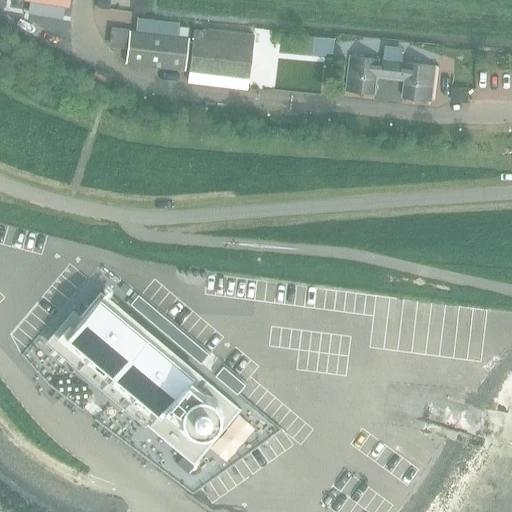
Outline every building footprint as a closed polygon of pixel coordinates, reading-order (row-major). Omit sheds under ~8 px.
[(126,42),(128,22),(112,20),(110,40),(126,42)] [(207,30),(206,32),(193,30),(188,71),(248,78),(254,35),(207,30)] [(128,31),(125,63),(184,70),(188,38),(128,31)] [(325,53),(326,39),(301,38),(301,52),(325,53)] [(432,101),(436,66),(407,63),(406,69),(402,68),(403,62),(383,60),(383,66),(379,65),(379,59),(350,56),(346,90),(375,94),(378,73),(406,77),(403,97),(432,101)] [(453,101),(468,102),(468,91),(453,90),(453,101)] [(0,222),(0,247),(86,253),(87,228),(0,222)] [(57,339),(51,346),(67,360),(70,357),(183,452),(180,455),(193,465),(198,458),(194,455),(203,444),(208,448),(226,426),(222,422),(231,413),(235,416),(241,408),(228,398),(226,401),(215,392),(218,389),(206,379),(203,382),(193,373),(196,370),(171,349),(168,352),(159,344),(162,341),(148,330),(145,333),(135,325),(138,322),(125,311),(122,314),(112,305),(115,302),(99,289),(93,296),(96,299),(88,309),(84,305),(65,329),(69,332),(60,342),(57,339)] [(137,295),(129,304),(200,363),(207,354),(137,295)] [(222,366),(214,375),(236,393),(244,384),(229,372),(222,366)] [(317,388),(336,388),(336,379),(317,378),(317,388)]
